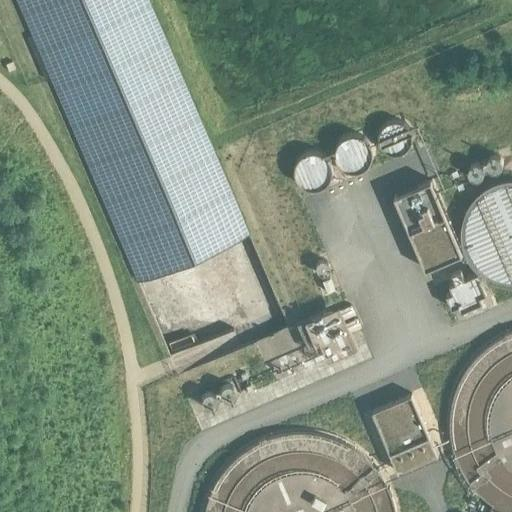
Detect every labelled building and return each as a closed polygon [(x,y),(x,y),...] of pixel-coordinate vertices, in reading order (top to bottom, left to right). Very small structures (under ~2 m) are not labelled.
[(153,0),(19,0),(136,270),(249,221),(153,0)] [(410,228),(409,228),(426,269),(463,253),(432,179),(418,185),(418,186),(420,185),(434,219),(411,229),(410,228)] [(330,276),(322,280),(327,291),(334,288),(330,276)] [(325,310),(296,323),(308,349),(323,343),(329,340),(336,356),(343,353),(325,310)] [(412,393),(372,410),(399,471),(439,454),(412,393)]
